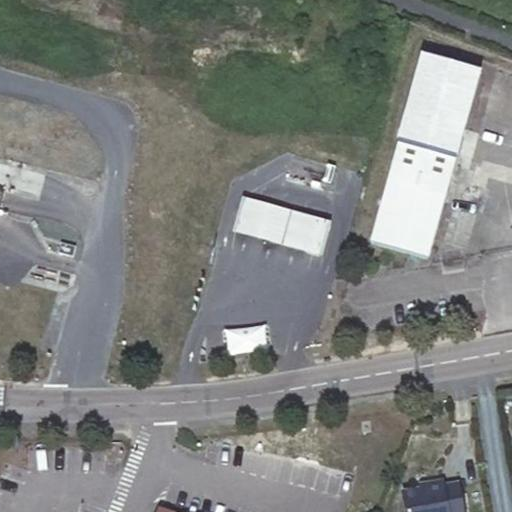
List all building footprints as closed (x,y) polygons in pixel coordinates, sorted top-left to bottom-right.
[(425,50),(399,145),(457,161),(482,66),(425,50)] [(457,161),(399,145),(384,195),(369,247),(408,256),(421,259),(428,256),(432,253),(433,250),(457,161)] [(313,218),(243,199),(232,235),(277,247),(304,255),(316,259),(323,260),(333,223),(313,218)] [(60,244),(58,254),(73,258),(75,248),(60,244)] [(421,259),(430,262),(432,253),(428,256),(421,259)] [(266,325),(223,331),(227,360),(271,354),(266,325)] [(397,504),(398,511),(455,511),(452,494),(438,497),(437,492),(420,495),(421,500),(415,501),(397,504)]
